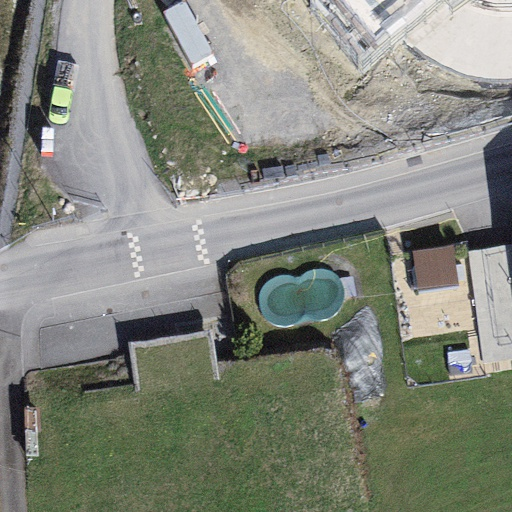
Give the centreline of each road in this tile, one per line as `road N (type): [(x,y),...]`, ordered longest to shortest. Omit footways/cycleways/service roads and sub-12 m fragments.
road 1 (unclassified): [(511,183),(443,204),(0,288)]
road 2 (track): [(18,511),(6,287)]
